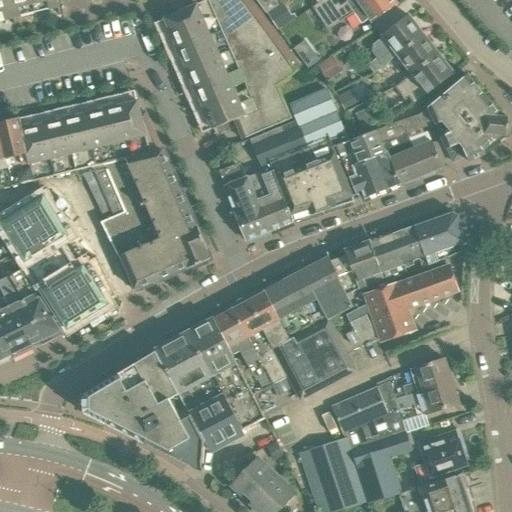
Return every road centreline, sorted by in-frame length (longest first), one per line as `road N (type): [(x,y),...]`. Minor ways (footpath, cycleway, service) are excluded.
road 1 (residential): [(0,77),(143,39),(247,271)]
road 2 (residential): [(496,178),(483,283),(509,511)]
road 3 (residential): [(41,451),(59,388),(247,271)]
road 4 (residential): [(247,271),(296,245),(496,178)]
road 5 (tertiary): [(173,511),(128,482),(41,451)]
